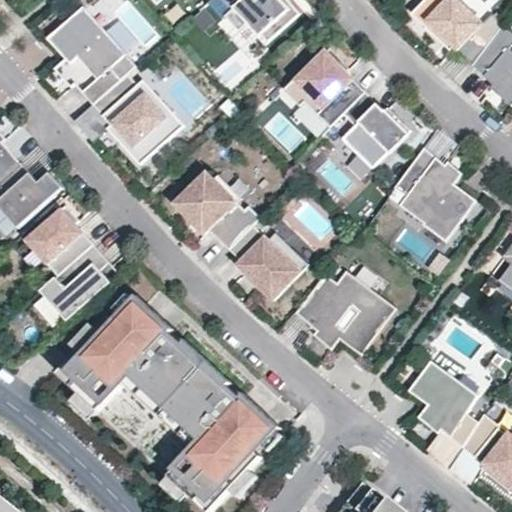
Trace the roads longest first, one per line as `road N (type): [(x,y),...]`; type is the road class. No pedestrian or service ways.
road 1 (residential): [(0,66),(169,255),(352,416)]
road 2 (residential): [(345,0),(430,88),(511,154)]
road 3 (residential): [(127,511),(44,424),(0,395)]
road 4 (residential): [(352,416),(473,511)]
